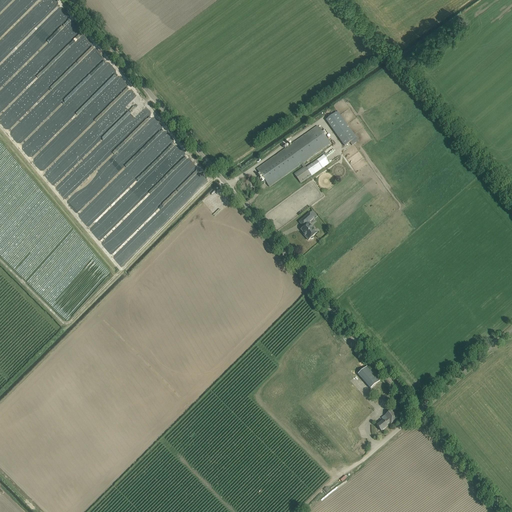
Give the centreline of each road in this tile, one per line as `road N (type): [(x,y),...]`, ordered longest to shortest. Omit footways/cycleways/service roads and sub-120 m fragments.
road 1 (unclassified): [(416,412),(70,0)]
road 2 (unknown): [(302,511),(416,412)]
road 3 (unclassified): [(501,511),(416,412)]
road 4 (unclassified): [(416,412),(511,332)]
